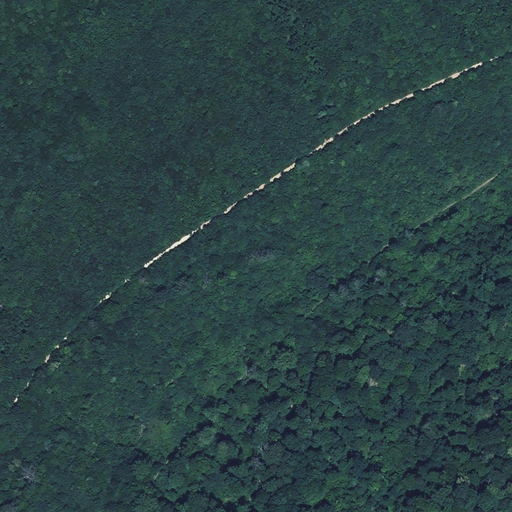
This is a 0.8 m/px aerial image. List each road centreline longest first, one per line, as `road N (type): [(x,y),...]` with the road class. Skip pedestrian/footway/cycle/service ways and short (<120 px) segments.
road 1 (track): [(511,49),(351,126),(143,269),(87,318),(0,430)]
road 2 (track): [(511,164),(395,237),(245,368),(167,466),(142,511)]
road 3 (track): [(511,393),(457,460),(399,511)]
road 4 (track): [(103,0),(0,62)]
